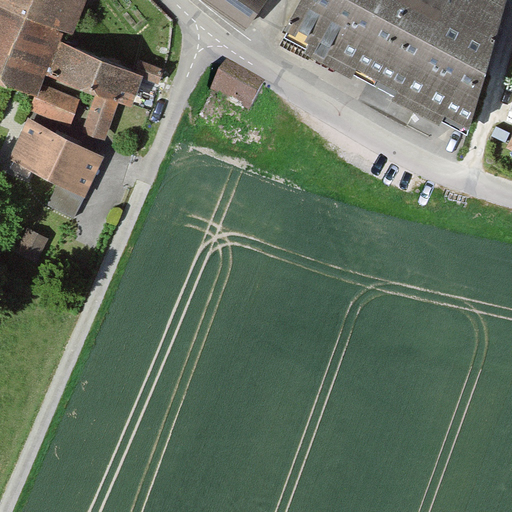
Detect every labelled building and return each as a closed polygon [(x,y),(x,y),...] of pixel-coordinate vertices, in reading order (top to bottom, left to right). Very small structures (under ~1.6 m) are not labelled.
[(83,0),(0,0),(0,2),(64,28),(72,31),(83,0)] [(207,0),(242,25),(260,0),(207,0)] [(500,0),(300,0),(286,28),(311,40),(306,50),(350,73),(355,65),(398,88),(393,96),(438,120),(443,111),(466,124),(500,0)] [(103,136),(118,100),(130,104),(142,73),(59,41),(64,28),(0,2),(0,78),(37,93),(45,72),(96,91),(82,128),(103,136)] [(211,91),(249,111),(257,96),(219,76),(211,91)] [(8,157),(83,195),(103,156),(29,118),(8,157)] [(12,252),(36,265),(50,239),(25,226),(12,252)]
